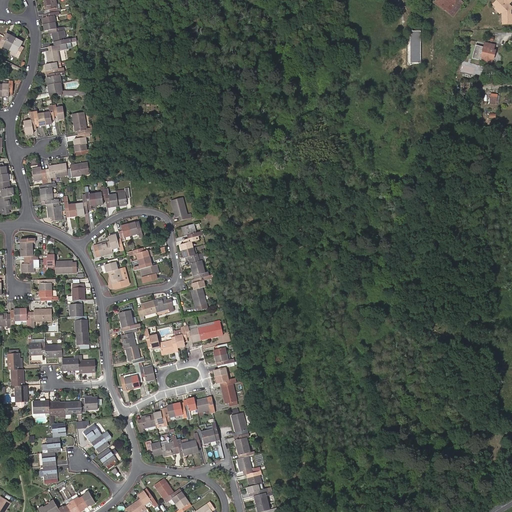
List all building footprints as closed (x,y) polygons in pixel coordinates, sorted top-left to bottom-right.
[(55,0),(43,0),(45,10),(49,9),(49,13),(58,11),(61,10),(60,7),(57,7),(55,0)] [(454,16),(463,3),(464,3),(463,3),(459,0),(458,0),(457,0),(436,0),(435,2),(444,9),(446,7),(447,5),(453,9),(450,13),(454,16)] [(497,6),(502,12),(503,11),(505,13),(505,15),(503,15),(503,23),(511,23),(511,13),(511,14),(511,10),(511,9),(511,5),(511,4),(511,2),(511,1),(511,0),(496,0),(495,1),(497,5),(497,6)] [(446,7),(444,9),(446,10),(450,13),(453,9),(447,5),(446,7)] [(58,11),(49,13),(44,14),(44,17),(43,18),(44,24),(55,22),(56,21),(54,15),(59,14),(58,11)] [(55,22),(44,24),(43,24),(44,30),(49,30),(49,33),(51,32),(59,31),(59,27),(56,28),(55,22)] [(59,31),(51,32),(53,42),(56,41),(57,45),(66,43),(70,42),(70,39),(65,39),(64,30),(59,31)] [(421,63),(421,31),(410,31),(410,63),(421,63)] [(6,39),(3,38),(0,42),(0,48),(1,49),(2,46),(9,50),(16,38),(9,34),(6,39)] [(22,41),(16,38),(9,50),(16,53),(15,55),(18,56),(23,47),(20,46),(22,41)] [(495,50),(496,44),(486,42),(483,61),(491,62),(491,58),(496,59),(497,50),(495,50)] [(66,43),(57,45),(48,46),(49,50),(46,51),(48,63),(60,61),(58,51),(67,49),(66,43)] [(60,61),(48,63),(44,64),(46,74),(51,73),(61,71),(60,69),(61,68),(60,61)] [(61,71),(51,73),(51,77),(47,78),(48,85),(61,82),(65,81),(63,71),(61,71)] [(2,84),(2,95),(8,96),(8,91),(12,91),(12,81),(9,81),(9,84),(2,84)] [(61,82),(48,85),(47,85),(49,97),(51,96),(61,94),(64,94),(74,94),(74,91),(62,90),(61,82)] [(489,103),(496,103),(498,93),(491,92),(489,103)] [(56,105),(52,106),(54,115),(57,115),(58,119),(64,117),(63,106),(56,107),(56,105)] [(50,111),(44,112),(46,124),(52,123),(51,119),(54,118),(54,115),(52,106),(49,106),(50,111)] [(36,111),(33,112),(35,121),(38,121),(39,125),(46,124),(44,112),(37,114),(36,111)] [(36,127),(35,126),(35,121),(33,112),(30,112),(31,120),(22,121),(25,135),(33,133),(32,128),(36,127)] [(78,135),(87,133),(84,112),(72,114),(75,132),(78,131),(78,135)] [(87,133),(78,135),(78,138),(74,139),(75,145),(86,143),(86,137),(88,137),(87,133)] [(86,143),(75,145),(74,145),(75,152),(79,151),(80,154),(90,153),(89,150),(87,150),(86,143)] [(70,168),(66,169),(67,175),(68,177),(89,174),(87,162),(69,165),(70,168)] [(45,169),(45,170),(47,184),(51,183),(50,178),(67,175),(66,169),(65,163),(48,166),(48,168),(45,169)] [(43,184),(47,184),(45,170),(41,170),(40,167),(32,168),(33,181),(42,179),(43,184)] [(7,173),(0,174),(0,185),(9,185),(7,173)] [(47,184),(43,184),(39,185),(41,195),(52,193),(51,187),(56,186),(55,183),(51,183),(47,184)] [(9,185),(0,185),(0,189),(1,189),(2,197),(10,195),(14,195),(13,187),(9,188),(9,185)] [(85,194),(87,206),(90,205),(96,204),(95,193),(89,194),(88,186),(84,186),(85,194)] [(95,193),(96,204),(103,204),(102,199),(106,199),(104,189),(104,186),(101,187),(101,192),(95,193)] [(116,194),(118,205),(127,204),(126,198),(129,197),(128,188),(124,188),(124,190),(116,191),(116,194)] [(118,205),(116,194),(109,195),(108,189),(104,189),(106,199),(106,202),(110,202),(110,206),(118,205)] [(53,199),(52,193),(41,195),(42,204),(47,204),(58,202),(60,202),(59,199),(56,199),(53,199)] [(75,203),(77,215),(84,214),(84,210),(87,210),(87,206),(85,194),(82,195),(83,202),(75,203)] [(10,195),(2,197),(0,196),(0,214),(9,213),(9,209),(11,209),(10,195)] [(69,216),(77,215),(75,203),(68,204),(67,197),(63,198),(66,212),(69,212),(69,216)] [(179,220),(191,217),(190,213),(186,214),(182,197),(171,200),(175,217),(178,216),(179,220)] [(58,202),(47,204),(48,217),(51,216),(60,215),(59,206),(58,202)] [(61,205),(59,206),(60,215),(51,216),(52,221),(63,219),(61,205)] [(140,227),(137,228),(135,222),(128,223),(131,235),(138,233),(139,235),(142,234),(140,227)] [(118,231),(120,238),(121,240),(124,239),(124,237),(131,235),(128,223),(120,226),(121,230),(118,231)] [(197,236),(203,235),(202,232),(202,230),(195,232),(192,223),(181,227),(183,235),(187,234),(188,238),(197,236)] [(123,247),(121,240),(120,238),(117,239),(115,234),(108,236),(109,241),(111,249),(119,247),(119,248),(123,247)] [(197,236),(188,238),(183,240),(184,243),(180,244),(182,251),(193,248),(191,241),(198,239),(197,236)] [(24,242),(20,242),(20,250),(33,250),(32,242),(35,242),(35,238),(24,239),(24,242)] [(112,252),(111,249),(109,241),(96,244),(97,247),(94,248),(96,256),(112,252)] [(137,259),(149,256),(152,255),(150,250),(147,250),(143,251),(142,247),(135,249),(132,250),(133,253),(136,253),(137,259)] [(193,248),(182,251),(183,257),(185,257),(185,261),(189,260),(203,256),(208,255),(207,251),(195,255),(193,248)] [(33,250),(20,250),(21,256),(25,256),(25,260),(37,259),(37,256),(33,256),(33,250)] [(47,266),(55,266),(54,261),(54,254),(43,255),(44,272),(48,271),(47,266)] [(149,256),(137,259),(139,265),(133,266),(134,270),(139,269),(147,266),(146,263),(150,262),(149,256)] [(203,256),(189,260),(192,269),(203,266),(202,260),(204,259),(203,256)] [(108,271),(117,268),(115,262),(118,261),(117,257),(114,257),(107,259),(108,263),(104,264),(106,272),(108,271)] [(37,259),(25,260),(25,263),(21,264),(21,272),(33,272),(34,263),(38,263),(37,259)] [(54,261),(55,266),(55,273),(76,272),(76,264),(72,264),(72,261),(54,261)] [(147,266),(139,269),(142,281),(157,277),(156,274),(158,273),(156,264),(147,266)] [(203,266),(192,269),(193,275),(194,275),(195,278),(208,275),(207,271),(205,272),(203,266)] [(117,268),(108,271),(113,287),(129,283),(128,280),(124,281),(120,268),(117,268)] [(208,275),(195,278),(192,279),(193,283),(192,283),(194,289),(202,287),(205,286),(203,280),(209,278),(208,275)] [(39,290),(51,289),(51,283),(56,282),(56,279),(55,279),(44,279),(39,280),(39,290)] [(72,300),(81,300),(84,300),(83,283),(71,284),(72,300)] [(207,307),(202,287),(194,289),(190,290),(195,307),(198,306),(199,309),(207,307)] [(51,289),(39,290),(40,297),(44,297),(44,300),(57,299),(57,296),(51,296),(51,289)] [(165,297),(153,300),(156,311),(172,307),(170,299),(166,300),(165,297)] [(81,300),(72,300),(69,300),(69,305),(65,305),(66,317),(75,316),(82,316),(82,303),(81,303),(81,300)] [(141,307),(137,308),(139,316),(156,311),(153,300),(140,304),(141,307)] [(120,320),(132,317),(130,310),(132,309),(131,306),(122,308),(123,311),(119,312),(120,320)] [(20,308),(13,308),(14,313),(10,313),(10,316),(11,324),(14,324),(14,321),(20,320),(20,308)] [(26,308),(20,308),(20,320),(20,324),(26,323),(26,329),(31,329),(30,311),(26,311),(26,308)] [(34,311),(30,311),(31,329),(34,329),(34,321),(51,320),(51,308),(34,309),(34,311)] [(0,324),(11,324),(10,316),(7,316),(6,313),(0,313),(0,324)] [(82,316),(75,316),(75,332),(76,332),(87,332),(87,320),(86,320),(86,316),(82,316)] [(132,317),(120,320),(122,327),(126,326),(126,329),(137,327),(139,327),(138,323),(136,323),(135,317),(132,317)] [(197,328),(200,339),(217,336),(216,332),(220,331),(217,321),(214,321),(214,324),(197,328)] [(191,341),(200,339),(197,328),(188,329),(188,326),(187,325),(184,326),(186,334),(189,334),(191,341)] [(187,340),(186,334),(184,326),(180,327),(182,333),(174,335),(175,339),(177,347),(185,345),(184,341),(187,340)] [(137,327),(126,329),(123,330),(124,334),(121,335),(123,348),(125,347),(136,345),(133,332),(138,330),(137,327)] [(159,347),(158,342),(157,334),(149,335),(147,327),(143,328),(147,342),(147,344),(150,344),(151,348),(159,347)] [(88,332),(87,332),(76,332),(77,345),(80,345),(80,348),(88,348),(88,344),(89,344),(88,332)] [(45,354),(45,345),(41,345),(41,342),(31,342),(31,333),(28,333),(29,355),(45,354)] [(158,342),(159,347),(161,354),(174,351),(173,348),(177,347),(175,339),(158,342)] [(45,345),(45,354),(45,357),(62,356),(62,353),(61,349),(61,343),(57,343),(57,345),(45,345)] [(215,356),(226,353),(225,347),(227,347),(226,343),(216,345),(217,349),(213,350),(215,356)] [(136,345),(125,347),(128,360),(131,359),(132,363),(134,363),(135,363),(138,362),(142,361),(144,360),(143,357),(140,357),(137,345),(136,345)] [(11,369),(20,369),(19,365),(20,365),(19,353),(18,353),(9,353),(7,353),(8,366),(11,366),(11,369)] [(226,353),(215,356),(216,362),(220,361),(221,365),(233,362),(234,362),(233,358),(227,359),(226,353)] [(62,358),(62,370),(78,369),(78,355),(74,355),(74,358),(62,358)] [(78,361),(78,369),(79,373),(95,372),(94,360),(78,361)] [(155,379),(152,366),(151,367),(143,369),(143,366),(142,361),(138,362),(141,377),(145,376),(146,381),(155,379)] [(135,363),(134,363),(136,372),(137,375),(131,376),(130,376),(133,388),(140,386),(139,382),(142,381),(141,377),(138,362),(135,363)] [(233,362),(221,365),(218,365),(218,369),(214,370),(215,376),(227,374),(225,367),(234,365),(233,362)] [(20,369),(11,369),(11,382),(15,382),(15,385),(23,385),(23,382),(24,382),(23,373),(23,369),(20,369)] [(227,374),(215,376),(217,383),(221,382),(222,385),(232,383),(236,382),(235,379),(228,380),(227,374)] [(124,378),(123,375),(120,376),(123,390),(133,388),(130,376),(124,378)] [(237,404),(232,383),(222,385),(221,386),(225,403),(228,403),(229,406),(237,404)] [(23,385),(15,385),(15,401),(17,401),(17,405),(19,407),(22,407),(24,405),(24,401),(27,401),(27,389),(26,389),(26,385),(23,385)] [(81,398),(81,401),(81,410),(81,412),(85,412),(85,409),(97,409),(96,396),(84,397),(81,398)] [(194,400),(193,397),(186,399),(187,403),(184,404),(184,406),(186,416),(187,419),(190,419),(189,411),(196,409),(194,400)] [(214,410),(211,400),(208,400),(207,397),(194,400),(196,409),(197,412),(210,409),(210,410),(214,410)] [(45,410),(49,409),(49,403),(48,400),(45,401),(45,400),(32,400),(33,413),(45,412),(45,410)] [(52,402),(49,403),(49,409),(49,415),(65,414),(64,401),(52,402)] [(77,401),(64,401),(65,414),(77,413),(77,411),(81,410),(81,401),(77,401)] [(179,402),(172,404),(175,415),(182,413),(182,414),(183,416),(186,416),(184,406),(181,407),(179,402)] [(167,409),(164,410),(165,415),(166,420),(169,419),(168,417),(175,415),(172,404),(166,406),(167,409)] [(160,410),(152,412),(152,413),(155,425),(163,423),(164,425),(167,425),(166,420),(165,415),(161,415),(160,410)] [(239,435),(247,433),(242,412),(231,415),(235,432),(238,431),(239,435)] [(143,428),(155,425),(152,413),(140,416),(141,418),(137,420),(140,432),(144,431),(143,428)] [(219,439),(214,421),(211,422),(213,429),(207,430),(210,442),(219,439)] [(51,423),(52,429),(52,432),(52,437),(66,435),(65,422),(51,423)] [(90,442),(101,434),(93,424),(83,432),(90,442)] [(200,429),(196,430),(197,432),(199,440),(202,439),(203,443),(210,442),(207,430),(200,432),(200,429)] [(200,446),(199,440),(197,432),(194,433),(195,440),(188,442),(191,453),(198,451),(197,447),(200,446)] [(247,433),(239,435),(237,435),(238,439),(234,440),(236,447),(248,444),(246,437),(248,437),(247,433)] [(101,434),(90,442),(98,452),(109,445),(101,434)] [(176,439),(175,436),(171,437),(172,441),(160,445),(162,453),(163,456),(175,453),(175,449),(179,448),(176,439)] [(47,452),(54,451),(60,451),(59,438),(46,439),(46,444),(47,452)] [(179,438),(176,439),(179,448),(179,452),(182,451),(184,455),(191,453),(188,442),(181,444),(179,438)] [(160,445),(159,442),(151,444),(150,442),(146,443),(149,453),(153,453),(153,455),(162,453),(160,445)] [(248,444),(236,447),(238,455),(242,453),(243,457),(248,456),(253,455),(252,451),(250,452),(248,444)] [(113,455),(110,451),(108,447),(97,455),(105,466),(106,465),(108,469),(117,463),(114,459),(115,458),(113,455)] [(54,451),(47,452),(43,453),(41,453),(41,458),(42,466),(56,464),(54,451)] [(248,456),(243,457),(236,458),(240,471),(243,471),(244,474),(246,474),(252,472),(260,470),(259,466),(251,468),(248,456)] [(56,464),(42,466),(43,470),(44,476),(44,479),(57,477),(56,464)] [(260,470),(252,472),(253,476),(247,477),(249,486),(258,484),(261,483),(259,475),(261,474),(260,470)] [(167,497),(173,492),(166,481),(163,483),(161,480),(154,485),(164,499),(167,497)] [(258,484),(249,486),(246,487),(248,493),(252,492),(253,495),(267,492),(266,488),(259,490),(258,484)] [(84,495),(81,496),(86,506),(90,504),(90,505),(95,502),(88,491),(83,493),(84,495)] [(154,507),(157,504),(149,493),(146,495),(144,491),(137,495),(140,498),(144,505),(150,500),(154,507)] [(173,492),(167,497),(169,500),(171,498),(175,503),(185,496),(181,491),(177,494),(175,491),(173,492)] [(267,492),(253,495),(256,506),(268,503),(266,496),(268,495),(267,492)] [(71,497),(73,499),(80,511),(84,509),(83,508),(86,506),(81,496),(78,498),(75,494),(71,497)] [(0,511),(3,511),(10,502),(0,495),(0,511)] [(185,496),(175,503),(179,509),(175,511),(181,511),(182,511),(186,509),(184,506),(189,503),(185,496)] [(141,511),(146,509),(144,505),(140,498),(126,509),(127,511),(141,511)] [(58,508),(53,499),(48,502),(49,503),(46,505),(49,511),(58,511),(60,511),(58,508)] [(69,503),(66,505),(70,511),(78,511),(80,511),(73,499),(69,502),(69,503)] [(210,501),(196,511),(212,511),(211,510),(214,507),(210,501)] [(268,503),(256,506),(257,511),(273,511),(277,511),(276,507),(269,509),(268,503)]
